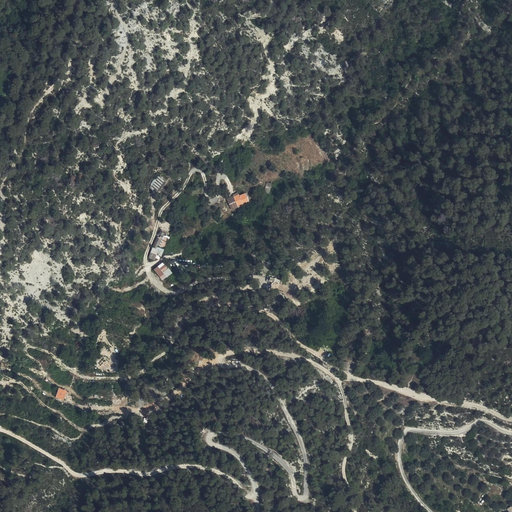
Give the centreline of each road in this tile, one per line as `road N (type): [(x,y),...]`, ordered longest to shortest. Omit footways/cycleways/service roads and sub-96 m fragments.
road 1 (unclassified): [(511,418),(374,380),(334,378),(284,354),(227,353),(221,363),(249,367),(272,384),(305,460),(301,500),(291,473),(260,445),(236,434),(210,435),(247,470),(252,499)]
road 2 (unclassified): [(0,430),(73,473),(144,475),(186,464),(234,481),(252,499)]
road 3 (track): [(147,269),(144,254),(160,211),(191,170),(222,174),(231,191)]
road 4 (track): [(340,379),(351,434),(344,477),(354,511)]
